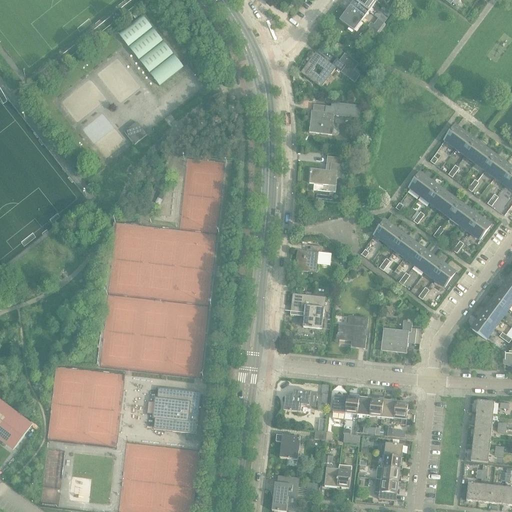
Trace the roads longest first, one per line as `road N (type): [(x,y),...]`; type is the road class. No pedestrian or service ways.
road 1 (residential): [(256,302),(275,286),(286,176),(283,107),(266,100)]
road 2 (tertiary): [(256,302),(268,183),(266,100)]
road 3 (residential): [(247,361),(432,381)]
road 4 (residential): [(432,381),(437,340),(511,238)]
road 5 (residential): [(418,511),(432,381)]
road 6 (residential): [(252,511),(262,422),(242,396)]
